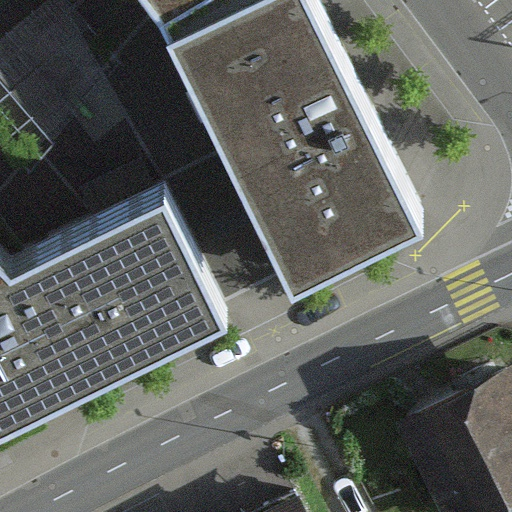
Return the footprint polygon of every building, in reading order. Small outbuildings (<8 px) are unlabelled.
[(172,0),(179,9),(193,0),(172,0)] [(354,22),(343,0),(193,0),(179,9),(218,95),(289,248),(434,192),(403,126),(354,22)] [(0,246),(0,422),(227,309),(164,182),(40,244),(13,259),(0,246)] [(511,378),(508,369),(395,420),(436,511),(489,511),(511,502),(511,378)] [(302,511),(295,497),(264,511),(302,511)]
